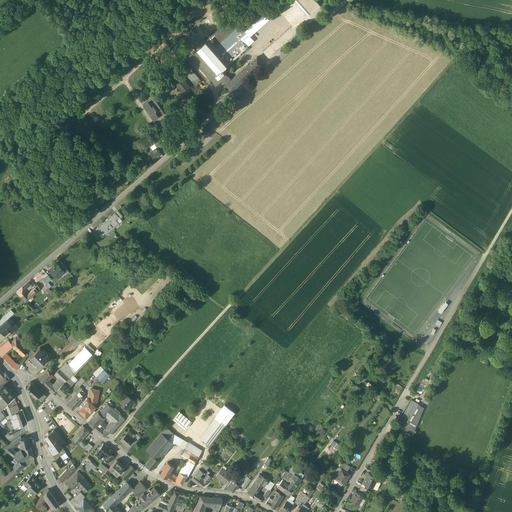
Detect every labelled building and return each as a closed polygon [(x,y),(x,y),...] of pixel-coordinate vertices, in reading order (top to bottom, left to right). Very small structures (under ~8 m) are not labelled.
[(279,0),(245,30),(247,33),(241,38),(244,42),(250,36),(279,10),(284,6),(279,0)] [(316,0),(279,0),(284,6),(297,21),(302,27),(324,9),(316,0)] [(297,21),(284,6),(279,10),(293,26),(295,24),(297,21)] [(223,26),(205,41),(226,65),(248,46),(244,42),(241,38),(247,33),(245,30),(233,17),(223,26)] [(293,26),(263,51),(268,57),(300,29),(295,24),(293,26)] [(250,36),(244,42),(248,46),(254,41),(250,36)] [(205,41),(205,40),(203,41),(204,42),(200,45),(198,43),(195,46),(197,48),(189,55),(215,85),(222,80),(226,75),(222,71),(223,70),(222,69),(226,65),(205,41)] [(257,57),(238,73),(244,80),(263,64),(257,57)] [(201,80),(192,71),(187,75),(195,85),(201,80)] [(192,88),(178,72),(171,78),(185,94),(192,88)] [(230,80),(226,84),(232,91),(244,80),(238,73),(230,80)] [(226,75),(222,80),(226,84),(230,80),(226,75)] [(164,113),(153,98),(148,102),(159,117),(164,113)] [(159,117),(148,102),(143,105),(148,112),(149,113),(154,120),(159,117)] [(157,147),(150,152),(155,159),(157,158),(160,156),(162,154),(160,151),(157,147)] [(119,217),(115,213),(105,221),(112,230),(120,223),(116,219),(119,217)] [(105,221),(95,230),(99,234),(102,232),(105,236),(112,230),(105,221)] [(60,266),(57,262),(54,265),(54,266),(50,269),(52,272),(52,275),(60,275),(64,272),(64,271),(60,266)] [(68,270),(62,264),(60,266),(64,271),(64,272),(65,273),(68,270)] [(37,285),(29,293),(31,296),(40,288),(37,285)] [(23,287),(17,292),(20,296),(26,291),(23,287)] [(26,291),(20,296),(25,301),(31,296),(29,293),(26,291)] [(118,296),(111,303),(115,307),(122,300),(118,296)] [(441,313),(448,304),(445,301),(438,311),(441,313)] [(11,310),(5,315),(8,318),(14,313),(11,310)] [(0,325),(0,331),(1,330),(5,335),(9,331),(13,327),(12,325),(7,320),(0,325)] [(14,323),(12,325),(13,327),(9,331),(12,333),(18,328),(14,323)] [(18,337),(17,338),(16,337),(15,339),(14,339),(12,342),(11,343),(13,345),(25,356),(27,354),(32,349),(18,337)] [(70,343),(61,352),(64,355),(75,343),(77,345),(80,342),(76,337),(75,338),(70,343)] [(8,341),(0,347),(0,353),(3,356),(6,353),(13,345),(11,343),(8,341)] [(75,343),(64,355),(65,356),(77,345),(75,343)] [(86,352),(75,363),(79,367),(92,353),(85,346),(83,349),(86,352)] [(30,357),(39,367),(49,357),(47,355),(48,354),(43,349),(42,350),(40,348),(35,352),(30,357)] [(97,348),(93,353),(97,357),(101,352),(97,348)] [(83,349),(68,364),(71,367),(75,363),(86,352),(83,349)] [(6,353),(3,356),(13,366),(15,363),(6,353)] [(56,372),(55,374),(59,378),(64,382),(69,377),(75,371),(71,367),(68,364),(66,362),(56,372)] [(48,369),(39,378),(44,383),(47,380),(53,374),(52,373),(48,369)] [(104,369),(97,377),(103,382),(110,375),(104,369)] [(5,373),(0,376),(0,386),(4,384),(9,379),(5,373)] [(74,383),(69,377),(64,382),(63,383),(68,388),(70,385),(71,386),(74,383)] [(64,382),(59,378),(53,384),(58,388),(63,383),(64,382)] [(83,378),(77,384),(72,389),(75,391),(80,386),(85,380),(83,378)] [(34,384),(32,382),(31,382),(30,382),(30,383),(26,387),(26,388),(29,391),(29,390),(31,392),(31,393),(32,393),(34,394),(33,395),(34,395),(36,396),(35,397),(36,397),(37,397),(38,397),(39,397),(40,397),(39,397),(40,397),(41,396),(41,395),(42,395),(42,394),(41,394),(42,393),(42,392),(41,391),(42,391),(41,391),(39,389),(39,388),(39,389),(36,387),(37,387),(36,386),(36,387),(34,385),(34,384)] [(53,384),(52,385),(50,383),(47,386),(54,393),(57,389),(58,388),(53,384)] [(58,388),(57,389),(63,396),(67,392),(66,392),(69,389),(68,388),(63,383),(58,388)] [(0,386),(0,401),(3,405),(13,396),(4,384),(0,386)] [(41,402),(46,396),(42,392),(42,393),(41,394),(42,394),(42,395),(41,395),(41,396),(40,397),(39,397),(40,397),(39,397),(38,397),(37,397),(41,402)] [(98,394),(90,392),(89,398),(88,398),(87,398),(87,399),(86,400),(87,401),(89,400),(93,404),(97,401),(98,394)] [(77,393),(66,404),(72,410),(73,409),(83,399),(81,397),(79,395),(77,393)] [(129,396),(126,394),(123,398),(124,399),(121,402),(128,408),(131,404),(134,401),(129,396)] [(14,399),(8,405),(9,408),(17,404),(14,399)] [(93,404),(89,400),(87,401),(84,405),(85,406),(91,411),(95,406),(93,404)] [(412,400),(402,417),(403,417),(408,420),(416,406),(417,407),(419,404),(412,400)] [(125,418),(107,403),(100,411),(106,417),(108,419),(111,421),(109,423),(107,425),(108,426),(106,429),(107,430),(107,429),(110,432),(112,434),(125,418)] [(17,404),(9,408),(11,414),(11,415),(15,413),(20,411),(17,404)] [(409,424),(414,430),(424,407),(419,404),(417,407),(416,406),(408,420),(406,423),(408,425),(409,424)] [(20,426),(15,413),(11,415),(11,414),(9,408),(8,405),(1,412),(3,414),(5,418),(7,420),(13,418),(13,419),(12,419),(16,427),(20,426)] [(225,405),(200,437),(210,445),(234,413),(225,405)] [(91,411),(85,406),(81,410),(87,415),(91,411)] [(20,411),(15,413),(20,426),(27,422),(22,410),(20,411)] [(99,412),(98,412),(93,417),(98,422),(106,429),(108,426),(107,425),(103,421),(102,422),(101,420),(102,420),(103,420),(105,418),(103,416),(99,412)] [(179,412),(173,419),(185,429),(191,421),(179,412)] [(93,417),(88,423),(93,428),(95,425),(98,422),(93,417)] [(406,423),(404,420),(402,419),(400,423),(410,436),(416,432),(414,430),(409,424),(408,425),(406,423)] [(103,431),(95,425),(93,428),(100,434),(103,431)] [(83,426),(72,439),(78,443),(80,440),(89,430),(83,426)] [(173,432),(166,427),(162,433),(168,438),(170,435),(172,433),(173,432)] [(106,429),(103,432),(103,431),(100,434),(105,437),(110,432),(107,429),(107,430),(106,429)] [(54,430),(46,435),(47,436),(46,437),(50,444),(47,446),(53,454),(61,448),(56,441),(59,438),(54,430)] [(161,432),(146,450),(153,456),(153,455),(159,460),(174,442),(170,439),(168,438),(162,433),(161,432)] [(126,433),(121,440),(128,446),(132,441),(134,439),(133,439),(126,433)] [(187,442),(178,436),(176,440),(174,442),(184,447),(184,448),(187,442)] [(21,437),(10,444),(12,448),(21,442),(20,439),(21,439),(21,437)] [(21,439),(20,439),(21,442),(22,447),(23,448),(25,447),(31,446),(28,437),(21,439)] [(333,441),(330,444),(337,450),(340,446),(333,441)] [(85,444),(82,447),(88,452),(92,446),(87,442),(85,444)] [(202,450),(188,442),(187,442),(184,448),(198,456),(202,450)] [(10,444),(4,448),(13,456),(16,454),(11,449),(12,448),(10,444)] [(113,451),(103,444),(99,449),(100,449),(96,455),(101,458),(105,453),(109,456),(111,454),(113,451)] [(53,454),(52,455),(55,460),(59,457),(62,455),(66,452),(62,447),(62,448),(61,448),(53,454)] [(184,448),(184,447),(180,454),(179,455),(187,460),(194,464),(198,456),(184,448)] [(24,456),(21,452),(16,454),(13,456),(18,460),(24,466),(34,459),(32,449),(26,454),(24,456)] [(153,456),(145,465),(151,469),(159,460),(153,455),(153,456)] [(63,461),(59,457),(55,460),(52,462),(57,470),(61,467),(63,467),(64,465),(65,464),(63,461)] [(18,460),(12,466),(13,467),(18,472),(24,466),(18,460)] [(125,467),(117,460),(109,468),(117,476),(125,467)] [(194,464),(187,460),(184,465),(176,479),(174,483),(176,484),(182,485),(186,477),(189,472),(194,464)] [(96,467),(90,461),(87,464),(92,468),(93,469),(96,467)] [(350,466),(343,461),(341,464),(348,469),(350,466)] [(167,462),(160,474),(167,478),(169,475),(174,466),(167,462)] [(109,469),(101,463),(98,468),(105,474),(109,469)] [(92,468),(87,464),(84,468),(88,472),(92,468)] [(130,466),(122,475),(126,479),(135,470),(130,466)] [(13,467),(0,478),(0,483),(3,487),(18,472),(13,467)] [(199,468),(191,479),(196,482),(201,477),(200,475),(203,471),(200,469),(199,468)] [(228,473),(221,468),(215,476),(225,483),(229,478),(232,475),(228,472),(228,473)] [(350,474),(342,468),(335,478),(344,484),(350,474)] [(66,469),(59,478),(62,482),(70,473),(67,470),(66,469)] [(229,478),(232,480),(238,472),(235,471),(232,475),(229,478)] [(288,473),(283,479),(284,480),(284,481),(288,484),(289,483),(288,482),(294,474),(290,471),(288,473)] [(83,477),(78,472),(74,476),(79,482),(78,483),(80,485),(85,480),(83,478),(83,477)] [(387,478),(375,472),(373,475),(379,478),(385,481),(387,478)] [(373,475),(369,473),(363,483),(373,488),(376,481),(377,482),(379,478),(373,475)] [(204,479),(201,477),(196,482),(202,487),(211,476),(208,474),(204,479)] [(296,476),(294,474),(288,482),(289,483),(288,484),(293,488),(300,480),(300,479),(296,476)] [(176,479),(169,475),(167,478),(174,483),(176,479)] [(268,480),(259,475),(255,481),(262,485),(264,487),(268,480)] [(26,482),(24,484),(24,485),(28,488),(35,481),(36,479),(32,476),(26,482)] [(79,482),(74,476),(67,482),(73,487),(78,483),(79,482)] [(234,478),(227,487),(233,492),(241,482),(238,480),(234,478)] [(344,484),(335,478),(333,481),(341,487),(344,484)] [(85,480),(80,485),(82,488),(85,490),(85,491),(91,486),(85,480)] [(284,481),(283,480),(278,486),(283,490),(288,484),(284,481)] [(28,488),(27,489),(33,495),(41,486),(35,481),(28,488)] [(127,481),(119,489),(126,495),(133,488),(127,481)] [(262,485),(255,481),(247,492),(255,497),(258,494),(256,494),(262,485)] [(141,482),(132,489),(138,496),(146,488),(141,482)] [(293,488),(288,484),(283,490),(288,495),(293,488)] [(145,495),(144,493),(140,496),(141,498),(134,504),(134,505),(139,511),(154,499),(154,498),(159,493),(154,487),(145,495)] [(282,492),(277,488),(275,491),(277,493),(273,500),(274,501),(278,504),(279,504),(283,496),(281,494),(282,492)] [(59,504),(49,489),(43,495),(44,495),(46,498),(52,507),(54,509),(59,504)] [(119,489),(103,505),(109,511),(115,505),(126,495),(119,489)] [(179,493),(173,490),(168,500),(171,502),(175,503),(176,501),(179,495),(179,493)] [(363,496),(356,491),(351,500),(358,504),(363,496)] [(80,492),(73,499),(78,504),(84,498),(85,497),(80,492)] [(302,499),(300,501),(303,504),(304,504),(310,497),(305,494),(302,499)] [(44,495),(35,504),(38,508),(46,498),(44,495)] [(212,497),(201,496),(195,510),(197,511),(203,511),(204,511),(202,510),(205,504),(207,505),(211,505),(212,504),(212,497)] [(221,498),(212,497),(212,504),(212,505),(220,506),(223,501),(221,498)] [(77,505),(83,511),(85,511),(91,506),(84,498),(78,504),(77,505)] [(159,504),(158,506),(167,510),(171,502),(168,500),(163,498),(160,501),(161,501),(162,501),(163,502),(164,501),(167,502),(166,506),(159,504)] [(319,500),(317,498),(310,508),(313,510),(317,505),(318,502),(319,500)] [(278,504),(274,501),(271,504),(270,503),(269,505),(275,509),(278,504)] [(286,501),(281,508),(286,511),(287,511),(293,506),(286,501)] [(177,511),(181,506),(175,503),(170,511),(177,511)]
